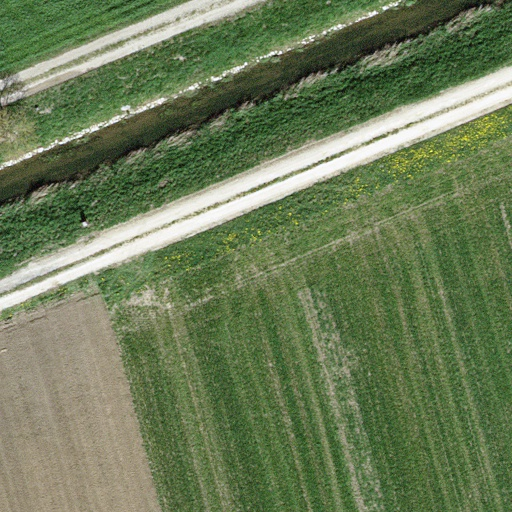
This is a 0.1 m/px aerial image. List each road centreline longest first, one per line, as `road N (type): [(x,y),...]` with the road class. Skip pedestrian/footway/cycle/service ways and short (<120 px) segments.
road 1 (track): [(511,85),(0,296)]
road 2 (track): [(0,87),(209,0)]
